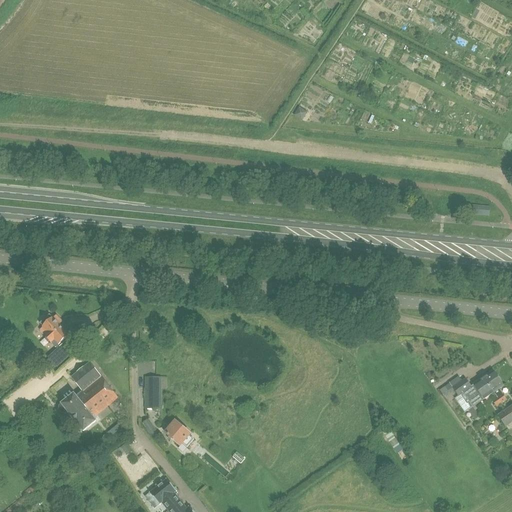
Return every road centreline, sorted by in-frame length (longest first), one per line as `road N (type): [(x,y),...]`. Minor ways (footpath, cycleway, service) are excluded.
road 1 (track): [(511,181),(495,172),(220,140),(0,123)]
road 2 (primary): [(511,246),(0,191)]
road 3 (primary): [(0,211),(511,264)]
road 4 (tertiary): [(385,300),(0,258)]
road 5 (unclassified): [(385,300),(395,316),(511,341)]
road 6 (tertiary): [(511,313),(385,300)]
